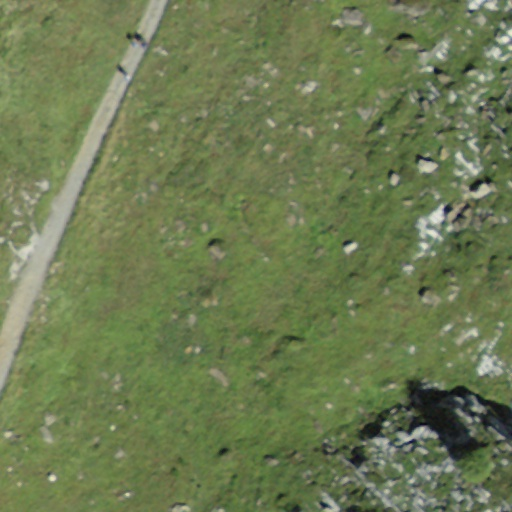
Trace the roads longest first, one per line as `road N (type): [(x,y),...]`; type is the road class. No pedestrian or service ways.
road 1 (track): [(449,0),(477,108),(481,262),(411,369),(300,433),(245,511)]
road 2 (track): [(158,0),(101,115),(0,369)]
